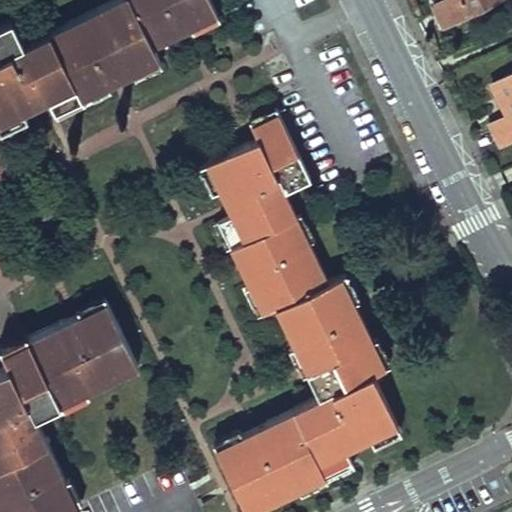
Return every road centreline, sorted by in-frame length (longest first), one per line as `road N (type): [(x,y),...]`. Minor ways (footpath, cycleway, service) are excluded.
road 1 (tertiary): [(368,0),(511,285)]
road 2 (residential): [(511,442),(359,511)]
